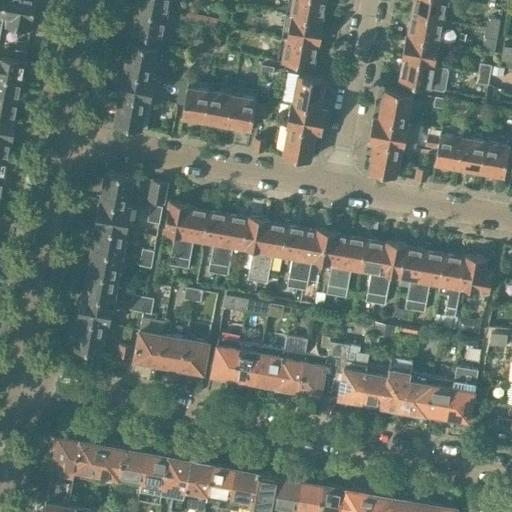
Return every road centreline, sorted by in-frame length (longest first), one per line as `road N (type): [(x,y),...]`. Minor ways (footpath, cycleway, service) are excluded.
road 1 (residential): [(511,469),(17,381)]
road 2 (residential): [(335,187),(62,136)]
road 3 (residential): [(17,381),(62,136)]
road 4 (residential): [(335,187),(370,0)]
road 5 (residential): [(511,217),(335,187)]
road 6 (residential): [(62,136),(89,0)]
